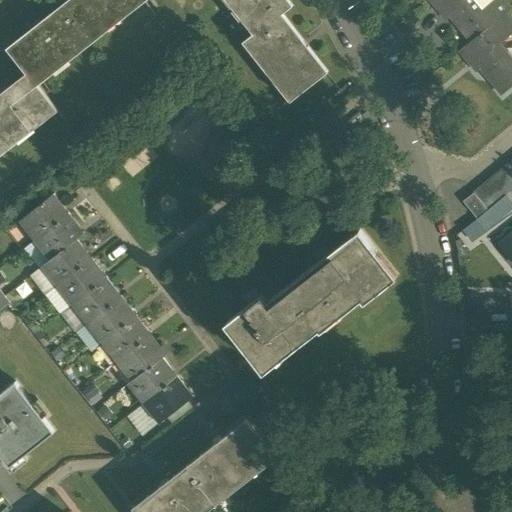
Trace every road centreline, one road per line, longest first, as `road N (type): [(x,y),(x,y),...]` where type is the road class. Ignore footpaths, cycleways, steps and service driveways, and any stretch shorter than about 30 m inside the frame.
road 1 (residential): [(480,511),(454,438),(413,176)]
road 2 (residential): [(413,176),(403,129),(338,0)]
